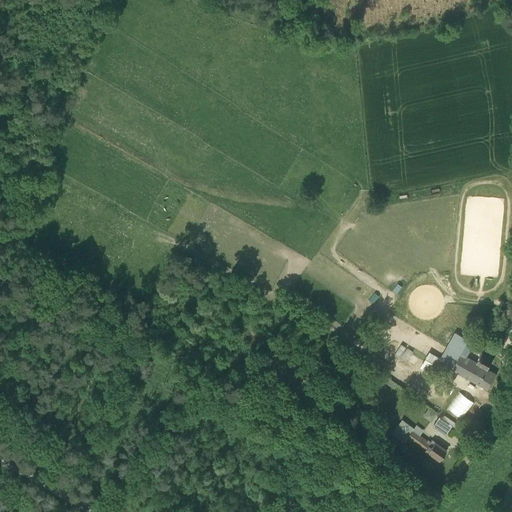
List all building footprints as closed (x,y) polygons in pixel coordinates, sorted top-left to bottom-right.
[(439,363),(476,384),(485,368),(475,363),(465,357),(473,344),(455,334),(441,359),(439,363)] [(171,371),(180,355),(158,343),(150,359),(134,351),(132,355),(130,354),(129,355),(131,356),(130,359),(128,358),(127,360),(129,360),(127,363),(126,362),(125,364),(127,365),(125,368),(123,367),(123,368),(124,369),(123,372),(121,371),(120,372),(177,402),(178,401),(176,400),(177,397),(179,398),(180,397),(178,396),(180,393),(182,394),(182,392),(180,391),(182,388),(184,389),(185,388),(183,387),(184,384),(186,385),(187,384),(185,383),(187,379),(171,371)] [(401,345),(396,353),(401,356),(406,348),(401,345)] [(408,348),(400,358),(406,363),(414,353),(408,348)] [(437,366),(439,363),(441,359),(429,352),(425,359),(437,366)] [(475,363),(485,368),(487,370),(488,369),(493,360),(481,353),(475,363)] [(437,366),(425,359),(419,369),(432,375),(437,366)] [(496,374),(488,369),(487,370),(485,368),(476,384),(487,390),(491,384),(496,374)] [(388,379),(385,383),(394,390),(397,386),(388,379)] [(462,419),(474,402),(459,391),(447,409),(462,419)] [(434,422),(438,412),(427,407),(423,418),(434,422)] [(439,418),(433,427),(446,436),(452,427),(439,418)] [(405,440),(407,438),(413,428),(402,420),(393,432),(405,440)] [(407,438),(424,450),(429,444),(420,437),(423,432),(415,426),(413,428),(407,438)] [(424,450),(439,461),(446,451),(431,441),(429,444),(424,450)]
